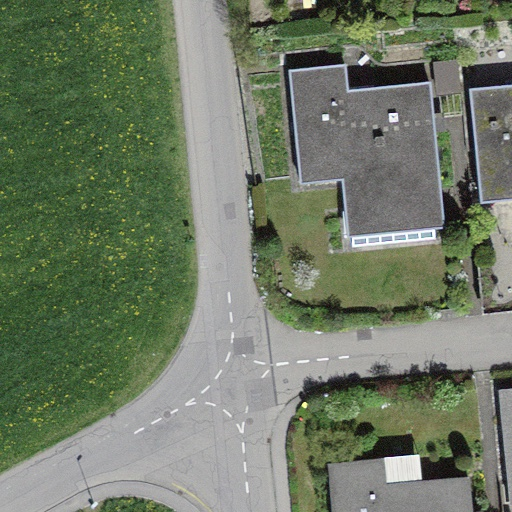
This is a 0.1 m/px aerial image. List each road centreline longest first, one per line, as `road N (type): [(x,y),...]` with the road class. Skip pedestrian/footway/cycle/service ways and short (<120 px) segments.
road 1 (unclassified): [(238,365),(194,0)]
road 2 (unclassified): [(0,507),(238,365)]
road 3 (residential): [(238,365),(511,340)]
road 4 (unclassified): [(252,511),(238,365)]
